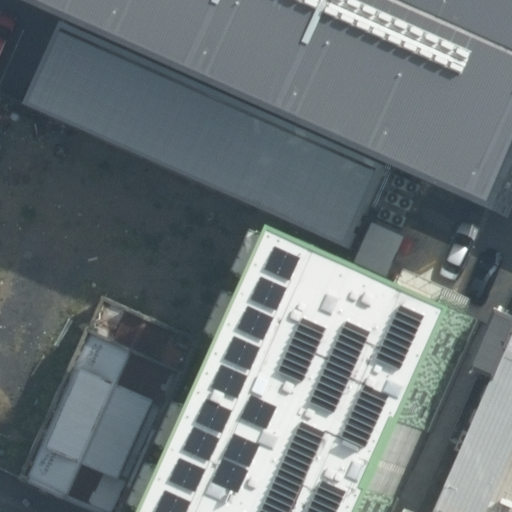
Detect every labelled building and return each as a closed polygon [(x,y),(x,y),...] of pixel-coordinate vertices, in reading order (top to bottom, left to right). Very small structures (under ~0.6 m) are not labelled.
[(395,146),(507,196),(511,185),(511,0),(67,0),(69,1),(395,146)] [(388,161),(395,146),(69,1),(62,16),(28,93),(262,196),(300,213),(355,237),(368,206),(388,161)] [(300,213),(172,511),(410,511),(511,286),(511,270),(368,206),(355,237),(300,213)] [(24,478),(101,511),(120,511),(193,350),(183,346),(189,333),(105,296),(24,478)] [(511,511),(511,325),(506,323),(482,380),(504,390),(448,511),(419,511),(417,511),(416,511),(511,511)]
